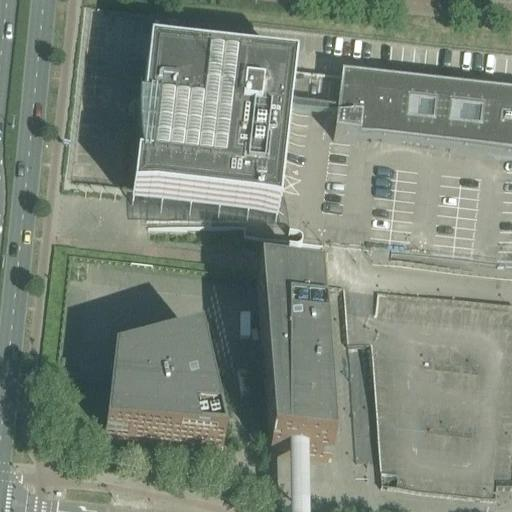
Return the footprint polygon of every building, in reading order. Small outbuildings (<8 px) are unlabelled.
[(137,178),(142,205),(147,231),(244,231),(243,240),(271,243),(295,246),(296,246),(297,240),(298,241),(299,241),(299,242),(300,244),(300,245),(300,246),(301,246),(322,248),(323,246),(511,266),(511,101),(340,81),(147,60),(140,119),(135,119),(134,133),(135,148),(136,161),(137,178)] [(269,457),(286,459),(305,461),(331,464),(318,290),(318,289),(293,286),(256,282),(269,457)] [(511,310),(342,292),(342,293),(346,349),(370,348),(380,491),(495,504),(496,490),(511,491),(511,489),(511,310)] [(112,364),(110,384),(104,438),(223,452),(205,373),(198,344),(112,364)] [(60,368),(68,369),(69,361),(61,360),(60,368)] [(305,511),(305,461),(286,459),(287,511),(305,511)]
